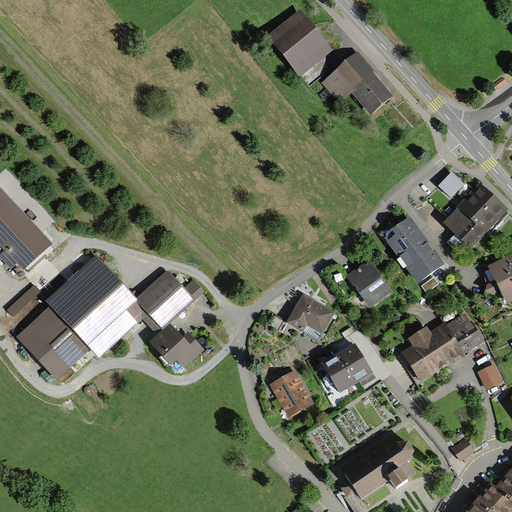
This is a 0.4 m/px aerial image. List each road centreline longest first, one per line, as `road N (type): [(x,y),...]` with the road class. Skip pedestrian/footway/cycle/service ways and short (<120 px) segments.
road 1 (track): [(244,324),(198,275),(102,246),(73,248),(4,303),(21,337),(65,381),(108,365),(188,379),(237,340)]
road 2 (residential): [(339,511),(258,427),(237,340),(278,287),(360,235),(467,138)]
road 3 (tertiary): [(467,138),(339,0)]
road 4 (residential): [(466,478),(365,343)]
